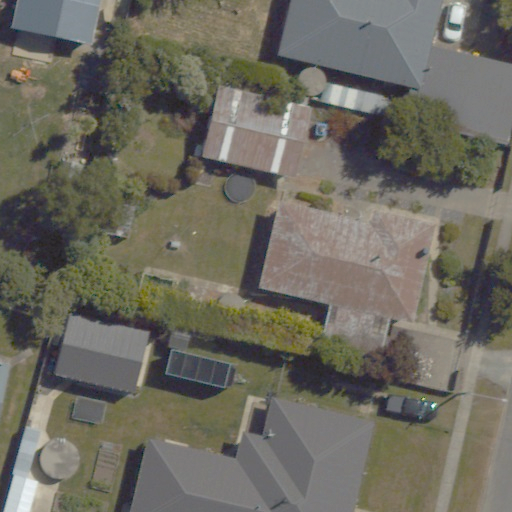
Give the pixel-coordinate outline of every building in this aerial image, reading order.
[(93,21),(97,0),(27,0),(26,6),(93,21)] [(445,0),(289,0),(276,63),(416,93),(408,134),(511,156),(511,69),(434,52),(445,0)] [(328,124),(223,95),(205,161),(310,190),(328,124)] [(392,322),(413,325),(430,234),(278,205),(261,297),(326,309),(318,353),(384,365),(392,322)] [(319,367),(230,355),(225,389),(314,401),(319,367)] [(0,421),(13,369),(0,365),(0,421)] [(241,457),(154,436),(136,511),(354,511),(374,429),(255,401),(241,457)]
